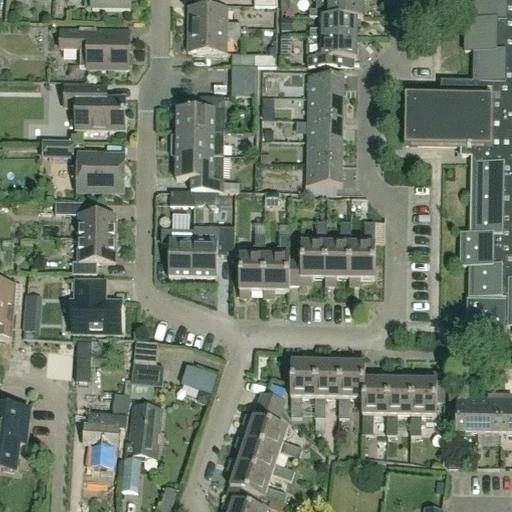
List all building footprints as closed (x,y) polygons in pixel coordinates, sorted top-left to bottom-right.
[(92,0),(92,12),(130,13),(129,0),(92,0)] [(276,0),(254,0),(255,10),(277,10),(276,0)] [(511,0),(475,0),(475,23),(465,23),(465,55),(474,55),(474,87),(442,87),(442,101),(407,101),(406,151),(464,152),(464,161),(473,161),(473,170),(511,170),(511,0)] [(357,25),(363,25),(363,3),(316,2),(316,14),(310,13),(310,22),(322,22),(343,22),(343,25),(357,25)] [(280,4),(280,17),(296,16),(296,4),(280,4)] [(188,33),(241,34),(241,26),(227,26),(228,10),(189,9),(188,33)] [(282,22),(282,33),(291,34),(291,22),(282,22)] [(343,22),(322,22),(322,36),(310,36),(310,43),(357,43),(357,25),(343,25),(343,22)] [(111,45),(111,32),(61,32),(60,52),(80,52),(79,69),(87,69),(87,73),(129,73),(129,45),(111,45)] [(241,34),(188,33),(188,56),(226,57),(227,41),(241,42),(241,34)] [(279,43),(279,62),(301,63),(302,44),(279,43)] [(310,43),(309,43),(309,46),(306,49),(306,57),(308,59),(308,72),(354,72),(354,65),(356,65),(357,43),(310,43)] [(254,58),(254,70),(258,70),(276,70),(276,58),(254,58)] [(226,92),(226,71),(191,70),(190,91),(226,92)] [(258,70),(254,70),(232,70),(231,100),(257,100),(258,70)] [(309,83),(309,105),(344,106),(344,84),(309,83)] [(65,111),(77,111),(77,134),(123,134),(123,120),(125,120),(125,103),(96,102),(96,90),(65,90),(65,111)] [(177,112),(177,136),(224,137),(225,101),(201,100),(200,112),(177,112)] [(344,106),(309,105),(308,127),(343,128),(344,106)] [(262,112),(262,124),(273,124),(274,112),(262,112)] [(308,127),(308,149),(343,149),(343,128),(308,127)] [(265,133),(265,144),(274,144),(274,134),(265,133)] [(224,137),(177,136),(177,139),(172,139),(172,150),(177,150),(176,159),(224,160),(224,137)] [(43,160),(73,161),(73,146),(43,146),(43,160)] [(343,149),(308,149),(308,170),(342,170),(343,149)] [(78,195),(124,196),(124,160),(94,159),(94,158),(78,158),(78,195)] [(261,162),(261,167),(271,167),(271,159),(261,158),(261,162)] [(224,160),(176,159),(176,183),(194,183),(194,195),(223,196),(224,160)] [(342,170),(308,170),(307,192),(342,192),(342,170)] [(511,170),(473,170),(472,240),(462,239),(462,271),(471,271),(471,302),(510,302),(510,332),(511,331),(511,170)] [(194,195),(171,195),(171,210),(194,210),(194,195)] [(79,242),(115,242),(115,218),(97,218),(98,206),(56,206),(56,218),(79,218),(79,242)] [(302,267),(290,267),(290,292),(307,292),(307,289),(313,289),(313,285),(325,285),(327,248),(328,228),(318,228),(317,248),(302,247),(302,267)] [(341,249),(327,248),(326,292),(331,293),(331,290),(337,290),(337,285),(350,285),(351,249),(352,229),(341,228),(341,249)] [(351,249),(350,285),(350,293),(355,293),(355,290),(359,291),(359,285),(374,286),(376,229),(366,229),(365,249),(351,249)] [(194,230),(194,234),(193,281),(217,282),(217,259),(234,259),(235,231),(194,230)] [(194,234),(161,233),(161,247),(169,248),(169,281),(193,281),(194,234)] [(251,296),(264,297),(266,241),(256,241),(255,261),(241,261),(239,304),(245,304),(245,301),(251,301),(251,296)] [(115,242),(79,242),(79,265),(73,265),(73,277),(97,278),(97,266),(115,266),(115,242)] [(279,262),(265,261),(264,305),(269,305),(269,302),(274,302),(274,297),(289,297),(291,242),(279,242),(279,262)] [(105,299),(106,285),(76,284),(75,304),(74,304),(73,337),(121,338),(121,305),(104,305),(104,299),(105,299)] [(17,288),(0,286),(0,340),(12,342),(17,288)] [(468,333),(506,334),(507,305),(468,304),(468,333)] [(24,324),(23,336),(39,337),(40,331),(34,324),(24,324)] [(158,347),(135,345),(132,383),(131,399),(131,402),(152,404),(154,390),(163,391),(165,371),(156,370),(158,347)] [(90,387),(92,349),(78,348),(76,387),(90,387)] [(317,401),(317,366),(317,357),(312,357),(312,360),(307,360),(307,365),(292,365),(291,420),(304,421),(304,401),(317,401)] [(341,401),(341,366),(341,358),(336,358),(336,361),(331,361),(331,366),(317,366),(317,401),(317,421),(327,421),(327,401),(341,401)] [(366,402),(366,383),(366,358),(360,358),(360,361),(355,361),(355,366),(341,366),(341,401),(341,421),(350,421),(351,402),(365,402),(366,402)] [(379,383),(366,383),(366,402),(365,402),(364,438),(375,438),(375,419),(388,419),(389,383),(389,375),(384,375),(384,377),(379,377),(379,383)] [(412,419),(413,384),(413,375),(408,375),(408,377),(402,377),(402,383),(389,383),(388,419),(388,439),(398,439),(399,419),(412,419)] [(426,384),(413,384),(412,419),(412,439),(423,439),(423,419),(437,419),(438,376),(432,376),(432,378),(426,378),(426,384)] [(198,395),(196,399),(200,407),(205,409),(209,399),(198,395)] [(262,396),(258,407),(281,416),(285,404),(262,396)] [(466,397),(458,397),(457,438),(479,438),(480,403),(466,403),(466,397)] [(492,404),(480,403),(479,438),(500,438),(501,398),(492,398),(492,404)] [(509,398),(501,398),(500,438),(511,438),(511,404),(509,404),(509,398)] [(119,433),(126,433),(129,400),(115,399),(113,419),(88,417),(87,429),(85,429),(83,448),(89,449),(87,472),(113,475),(115,451),(117,451),(119,433)] [(250,430),(245,442),(279,455),(298,462),(302,452),(282,445),(287,431),(277,427),(281,416),(258,407),(257,407),(254,419),(247,416),(244,422),(247,423),(245,428),(250,430)] [(25,447),(30,415),(0,410),(0,471),(16,474),(20,447),(25,447)] [(126,455),(121,495),(137,497),(141,465),(138,464),(138,461),(156,463),(161,413),(133,410),(130,435),(127,435),(125,455),(126,455)] [(279,455),(245,442),(239,440),(237,445),(239,445),(237,451),(242,453),(238,465),(273,478),(290,485),(294,474),(275,468),(279,455)] [(448,461),(447,471),(460,472),(460,465),(456,461),(448,461)] [(273,478),(238,465),(231,462),(229,467),(231,468),(229,473),(235,475),(230,488),(255,497),(282,507),(286,497),(268,491),(273,478)] [(405,500),(410,481),(390,476),(385,495),(405,500)] [(230,488),(224,504),(226,505),(224,510),(228,511),(262,511),(251,508),(255,497),(230,488)] [(171,511),(177,494),(166,491),(160,511),(171,511)]
